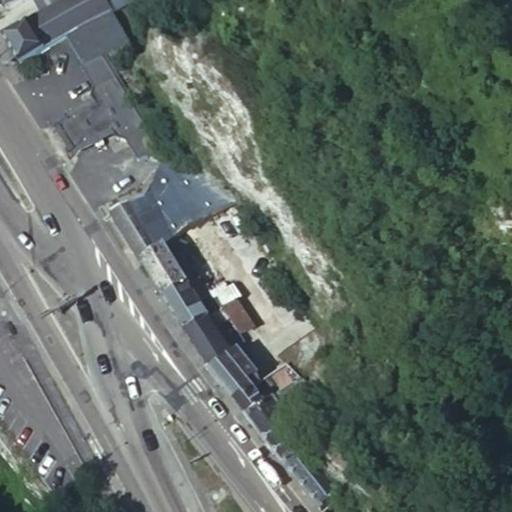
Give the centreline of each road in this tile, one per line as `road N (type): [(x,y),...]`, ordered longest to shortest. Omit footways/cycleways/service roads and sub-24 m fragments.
road 1 (primary): [(288,511),(84,277)]
road 2 (primary): [(0,242),(77,385),(132,431)]
road 3 (primary): [(84,277),(60,210),(0,109)]
road 4 (primary): [(132,431),(84,277)]
